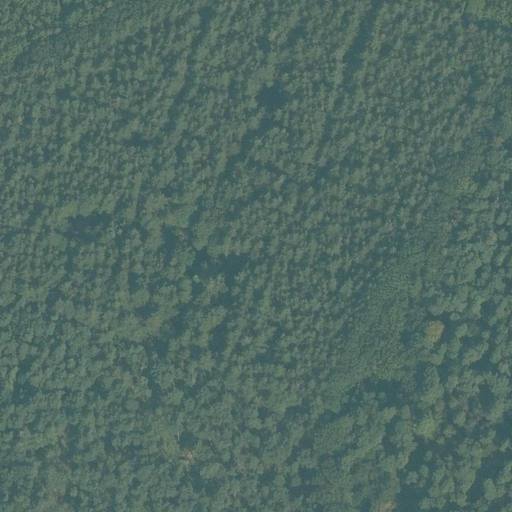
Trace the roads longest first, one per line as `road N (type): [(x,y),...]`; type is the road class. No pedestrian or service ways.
road 1 (track): [(511,88),(337,407),(334,511)]
road 2 (track): [(0,74),(164,0)]
